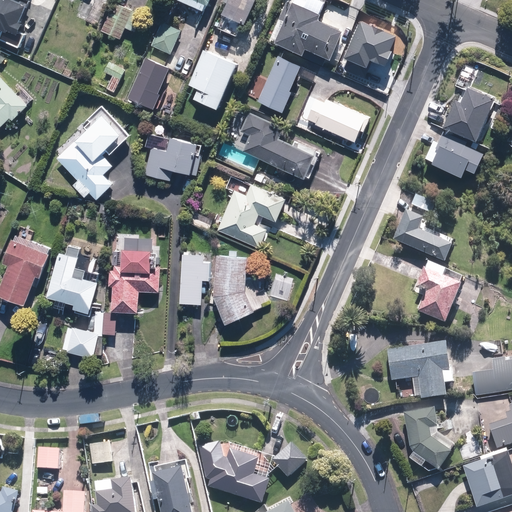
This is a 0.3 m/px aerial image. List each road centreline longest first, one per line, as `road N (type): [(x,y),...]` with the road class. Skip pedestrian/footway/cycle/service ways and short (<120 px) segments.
road 1 (residential): [(318,317),(449,15)]
road 2 (residential): [(269,384),(205,378),(67,403),(0,400)]
road 3 (residential): [(385,511),(364,460),(301,398)]
